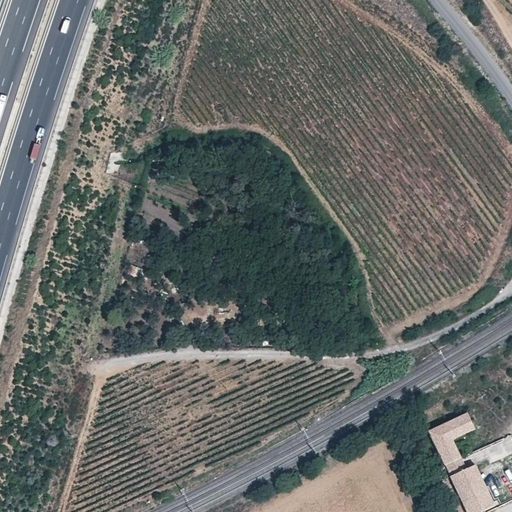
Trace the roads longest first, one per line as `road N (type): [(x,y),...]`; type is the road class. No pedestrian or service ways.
road 1 (track): [(95,364),(247,351),(363,355),(418,344),(511,288)]
road 2 (motorway): [(0,231),(73,0)]
